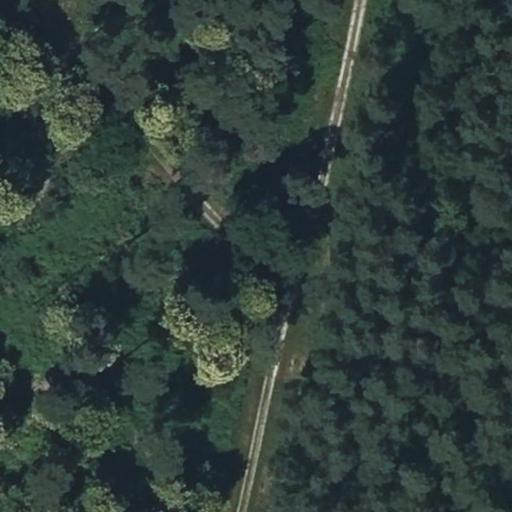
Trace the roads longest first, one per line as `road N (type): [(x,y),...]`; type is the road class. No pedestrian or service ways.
road 1 (track): [(252,511),(315,219)]
road 2 (track): [(124,0),(315,219)]
road 3 (track): [(315,219),(373,0)]
